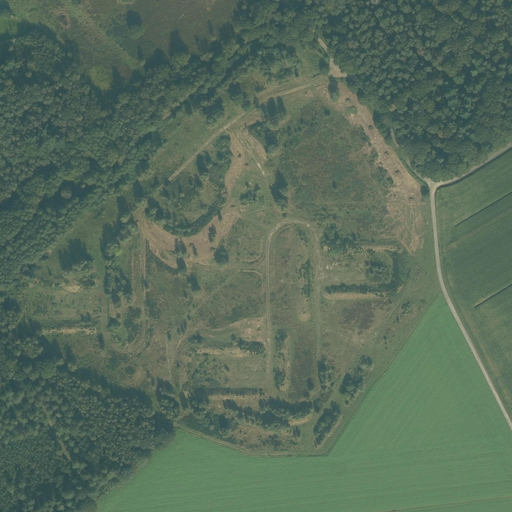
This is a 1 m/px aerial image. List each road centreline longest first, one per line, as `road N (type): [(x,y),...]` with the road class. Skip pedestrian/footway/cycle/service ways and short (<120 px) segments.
road 1 (unknown): [(19,363),(145,407),(156,426),(253,461),(326,458),(441,286)]
road 2 (track): [(318,39),(248,40),(0,263)]
road 3 (track): [(141,211),(144,325),(137,346),(113,349),(104,328),(102,259),(123,226)]
road 4 (track): [(123,226),(230,123),(343,67)]
road 5 (track): [(268,374),(273,231),(285,221),(312,230),(317,308)]
road 6 (track): [(433,181),(441,286),(511,429)]
road 7 (unclassified): [(331,54),(423,178),(451,180),(511,145)]
road 8 (track): [(21,367),(94,511)]
